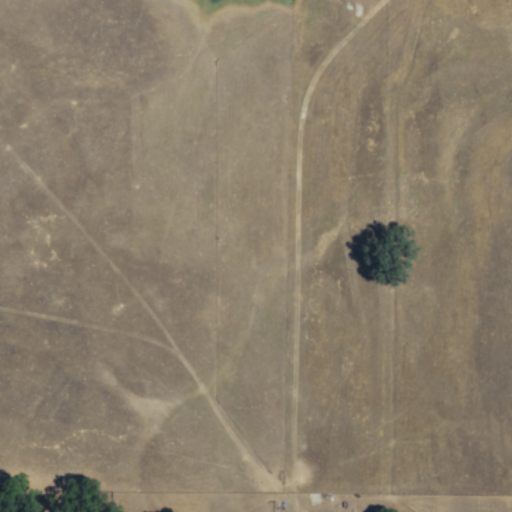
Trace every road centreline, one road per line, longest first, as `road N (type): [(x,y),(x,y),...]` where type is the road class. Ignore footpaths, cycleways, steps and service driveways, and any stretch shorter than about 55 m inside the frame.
road 1 (track): [(296,511),(290,453),(299,120),(313,78),(383,0)]
road 2 (track): [(282,497),(231,437),(135,294),(0,142)]
road 3 (track): [(180,356),(125,331),(0,307)]
